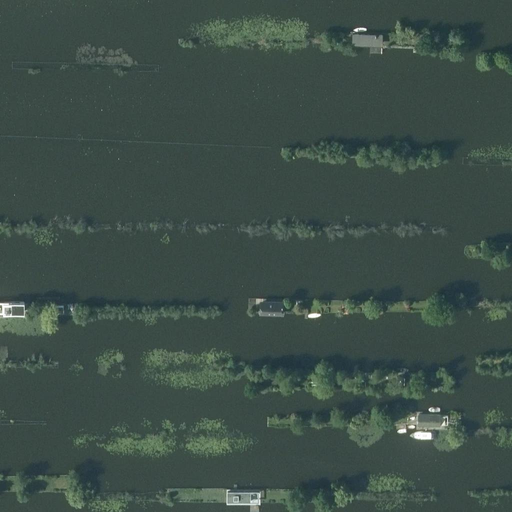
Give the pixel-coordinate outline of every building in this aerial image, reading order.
[(383,35),(352,34),(352,45),(382,46),(383,35)] [(283,299),(260,299),(260,313),(283,313),(283,299)] [(25,301),(3,301),(4,313),(25,312),(25,301)] [(440,413),(417,413),(417,425),(440,426),(440,413)] [(250,490),(227,490),(227,502),(250,502),(250,490)]
